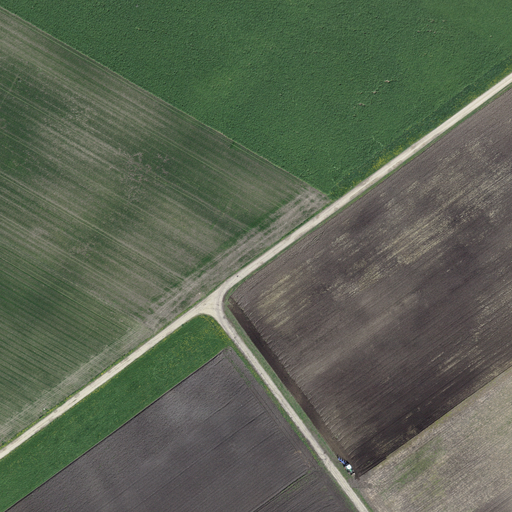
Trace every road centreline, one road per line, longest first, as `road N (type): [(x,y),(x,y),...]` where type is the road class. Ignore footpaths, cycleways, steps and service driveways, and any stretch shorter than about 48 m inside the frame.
road 1 (track): [(0,458),(511,78)]
road 2 (track): [(357,511),(206,309)]
